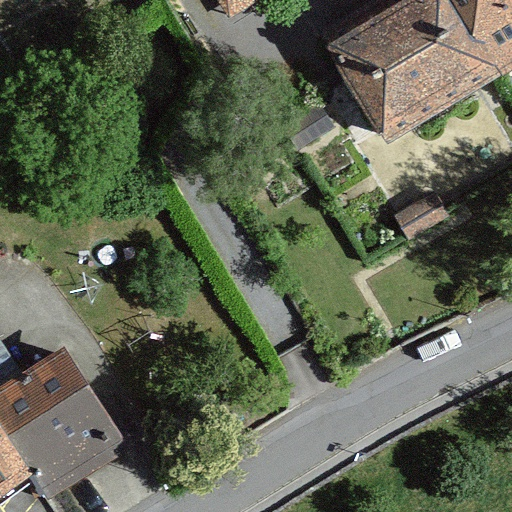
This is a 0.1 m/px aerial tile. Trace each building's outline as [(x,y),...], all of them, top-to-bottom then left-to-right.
[(511,0),(397,0),(317,48),(328,66),(378,150),(511,70),(511,0)] [(313,108),(279,128),(293,150),(326,130),(313,108)] [(428,198),(392,223),(407,245),(443,220),(428,198)] [(57,355),(0,388),(0,433),(27,480),(41,509),(123,463),(57,355)] [(0,496),(27,480),(0,433),(0,496)]
